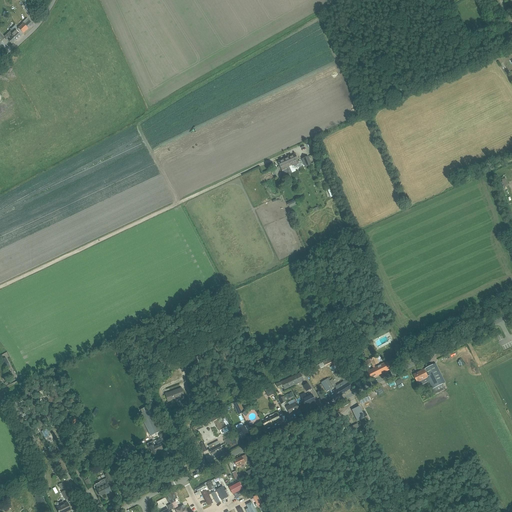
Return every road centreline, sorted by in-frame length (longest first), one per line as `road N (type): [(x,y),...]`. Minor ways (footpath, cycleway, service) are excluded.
road 1 (unclassified): [(142,503),(511,314)]
road 2 (track): [(0,287),(303,144)]
